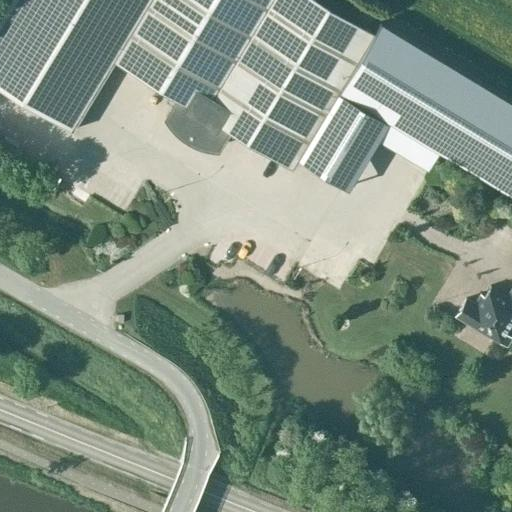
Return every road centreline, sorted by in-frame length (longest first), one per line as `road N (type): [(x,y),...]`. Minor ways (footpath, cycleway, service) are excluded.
road 1 (tertiary): [(175,511),(202,442),(182,387),(0,273)]
road 2 (primary): [(0,410),(250,511)]
